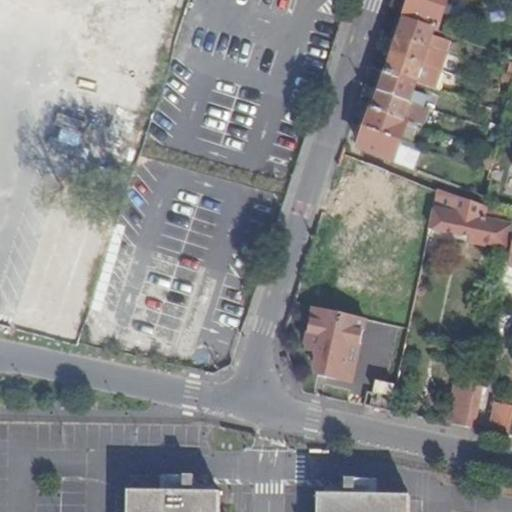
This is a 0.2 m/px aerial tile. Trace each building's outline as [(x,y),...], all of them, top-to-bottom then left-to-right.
[(0,0),(0,21),(29,24),(31,3),(0,0)] [(103,0),(94,19),(112,28),(122,8),(106,0),(103,0)] [(414,0),(407,23),(437,34),(440,35),(451,0),(414,0)] [(437,34),(407,23),(401,39),(433,50),(437,34)] [(433,50),(401,39),(395,57),(444,74),(450,56),(433,50)] [(444,74),(395,57),(375,113),(409,125),(420,129),(424,130),(430,111),(428,110),(414,105),(417,94),(420,85),(438,92),(444,74)] [(431,99),(417,94),(414,105),(428,110),(431,99)] [(409,125),(375,113),(370,131),(402,143),(409,125)] [(420,129),(409,125),(402,143),(415,147),(420,129)] [(402,143),(370,131),(363,151),(395,164),(402,143)] [(402,143),(395,164),(415,170),(423,150),(415,147),(402,143)] [(511,214),(443,188),(433,231),(475,239),(473,245),(510,251),(511,240),(511,214)] [(52,257),(37,252),(16,317),(79,338),(115,230),(66,214),(52,257)] [(369,322),(317,310),(309,347),(321,377),(355,384),(369,322)] [(450,427),(470,431),(480,387),(482,377),(462,374),(450,427)] [(373,410),(394,415),(399,390),(379,386),(373,410)] [(487,388),(480,387),(470,431),(477,433),(487,388)] [(511,432),(511,414),(496,411),(491,436),(511,440),(511,432)] [(218,511),(219,497),(127,495),(126,511),(218,511)] [(408,511),(409,501),(317,500),(316,511),(408,511)]
